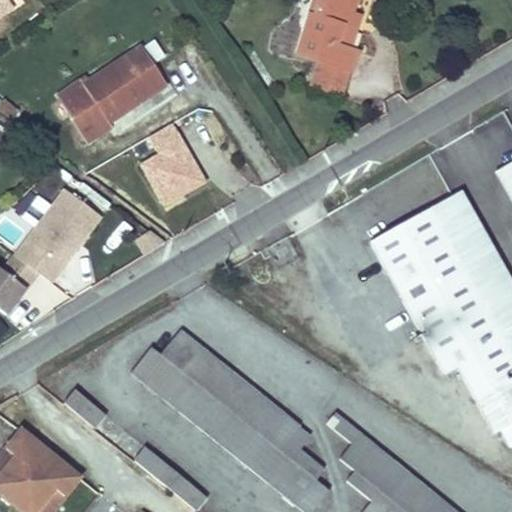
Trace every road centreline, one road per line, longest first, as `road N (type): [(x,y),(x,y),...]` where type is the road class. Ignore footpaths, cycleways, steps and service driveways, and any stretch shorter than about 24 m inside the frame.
road 1 (unclassified): [(0,372),(511,71)]
road 2 (unknown): [(291,200),(400,361),(453,397)]
